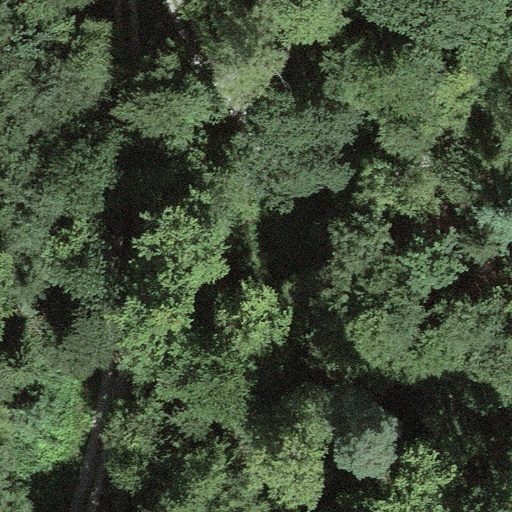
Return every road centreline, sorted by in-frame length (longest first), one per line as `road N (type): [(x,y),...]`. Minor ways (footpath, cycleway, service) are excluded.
road 1 (track): [(81,511),(111,395),(127,164),(121,0)]
road 2 (track): [(511,60),(496,95),(449,147),(391,170),(323,173),(276,154),(211,83),(165,0)]
